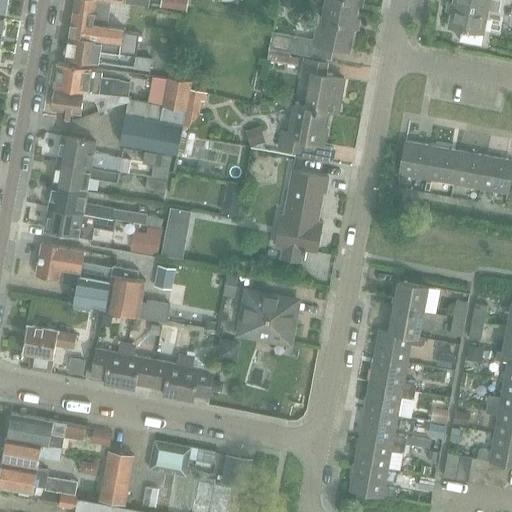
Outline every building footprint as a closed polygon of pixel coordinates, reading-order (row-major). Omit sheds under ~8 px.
[(75,0),(69,36),(70,36),(121,43),(120,54),(136,56),(139,33),(123,31),(123,26),(107,24),(111,1),(107,0),(75,0)] [(161,0),(161,6),(186,11),(188,0),(161,0)] [(318,45),(349,51),(357,4),(358,4),(358,3),(342,0),(325,0),(326,0),(318,45)] [(483,32),(487,10),(498,12),(501,0),(499,0),(453,0),(448,28),(461,31),(459,41),(480,45),(483,32)] [(312,57),(315,44),(316,39),(274,31),(270,49),(312,57)] [(70,37),(67,58),(101,63),(102,53),(120,55),(120,54),(121,43),(70,36),(70,37)] [(169,62),(170,48),(154,47),(153,62),(169,62)] [(268,52),(267,60),(297,65),(299,58),(268,52)] [(136,56),(134,68),(150,70),(151,58),(136,56)] [(311,78),(306,105),(307,106),(307,107),(330,111),(329,111),(337,113),(344,79),(325,75),(327,63),(304,59),(301,76),(311,78)] [(53,87),(54,87),(87,92),(130,99),(128,95),(130,82),(119,81),(119,80),(101,78),(103,68),(66,63),(57,62),(53,87)] [(186,110),(192,80),(168,77),(163,105),(186,110)] [(100,111),(128,101),(130,101),(130,100),(130,99),(87,92),(54,87),(51,108),(59,109),(58,117),(70,119),(71,111),(81,112),(82,99),(96,101),(100,111)] [(126,115),(121,142),(178,153),(186,110),(163,106),(130,100),(130,101),(128,101),(126,115)] [(307,106),(306,105),(306,106),(294,104),(289,131),(281,130),(278,147),(301,152),(304,139),(324,143),(329,111),(330,111),(307,107),(307,106)] [(62,135),(57,159),(120,171),(129,172),(131,159),(122,157),(110,155),(94,152),(96,142),(62,135)] [(405,141),(399,173),(426,178),(432,146),(405,141)] [(453,183),(459,150),(432,146),(426,178),(453,183)] [(480,188),(486,155),(459,150),(453,183),(480,188)] [(154,164),(151,177),(167,180),(172,156),(145,151),(143,162),(154,164)] [(507,193),(511,168),(511,160),(486,155),(480,188),(507,193)] [(57,159),(52,184),(88,191),(90,178),(118,183),(120,171),(57,159)] [(328,177),(292,170),(284,214),(281,214),(279,225),(286,226),(280,257),(301,261),(302,251),(305,251),(305,249),(316,251),(321,222),(318,221),(323,191),(326,191),(328,177)] [(145,189),(165,192),(167,180),(151,177),(147,176),(145,189)] [(52,184),(48,207),(83,214),(112,219),(112,218),(113,219),(114,208),(85,203),(88,191),(52,184)] [(239,202),(255,205),(257,188),(241,186),(239,202)] [(133,211),(164,213),(165,202),(134,200),(133,211)] [(112,218),(112,219),(83,214),(48,207),(44,230),(92,239),(94,226),(114,230),(116,219),(113,219),(112,218)] [(170,207),(162,255),(183,259),(192,211),(170,207)] [(145,225),(161,228),(163,218),(147,215),(145,225)] [(156,256),(160,237),(160,231),(148,229),(147,235),(140,234),(137,253),(156,256)] [(86,250),(42,242),(41,243),(42,243),(36,275),(78,282),(74,303),(91,306),(92,303),(105,305),(112,267),(84,262),(86,250)] [(105,308),(145,316),(147,303),(142,302),(146,281),(137,279),(139,270),(114,265),(114,267),(112,267),(105,305),(105,308)] [(174,269),(157,266),(153,286),(170,289),(174,269)] [(247,274),(227,270),(225,283),(245,287),(247,274)] [(398,280),(393,306),(424,311),(428,286),(398,280)] [(290,342),(297,300),(248,291),(241,334),(290,342)] [(148,299),(147,303),(145,316),(167,320),(170,304),(148,299)] [(453,317),(464,319),(467,302),(456,299),(453,317)] [(475,303),(472,320),(483,322),(486,305),(475,303)] [(424,311),(393,306),(389,330),(389,331),(419,336),(424,311)] [(450,334),(461,336),(464,319),(453,317),(450,334)] [(483,322),(472,320),(469,337),(480,339),(483,322)] [(31,353),(28,369),(51,373),(56,345),(74,348),(77,333),(28,325),(23,352),(31,353)] [(511,353),(511,327),(507,326),(502,351),(511,353)] [(379,328),(374,356),(407,362),(411,344),(423,346),(425,337),(419,336),(389,331),(389,330),(379,328)] [(104,383),(120,386),(128,343),(121,342),(119,351),(97,347),(92,375),(105,378),(104,383)] [(150,387),(156,359),(134,355),(136,345),(128,343),(120,386),(136,389),(137,384),(150,387)] [(511,353),(502,351),(497,350),(495,359),(507,361),(504,380),(511,380),(511,353)] [(163,395),(179,398),(187,355),(180,353),(178,363),(156,359),(150,387),(164,389),(163,395)] [(195,356),(187,355),(179,398),(195,401),(196,395),(210,398),(216,370),(194,366),(195,356)] [(407,362),(374,356),(369,382),(415,391),(416,382),(404,380),(407,362)] [(487,404),(511,408),(511,380),(504,380),(501,398),(488,395),(487,404)] [(369,382),(364,409),(398,415),(401,397),(413,399),(415,391),(369,382)] [(494,433),(511,436),(511,408),(487,404),(485,412),(498,415),(494,433)] [(398,415),(364,409),(359,436),(405,444),(407,436),(394,433),(398,415)] [(7,437),(49,445),(49,444),(62,447),(64,435),(83,439),(86,426),(11,412),(7,437)] [(111,431),(96,428),(94,438),(109,441),(111,431)] [(511,436),(494,433),(491,451),(479,449),(477,458),(489,460),(511,464),(511,436)] [(359,436),(354,463),(388,469),(391,450),(404,453),(405,444),(359,436)] [(7,437),(3,462),(37,468),(40,456),(60,460),(62,447),(49,444),(49,445),(7,437)] [(149,468),(186,475),(191,446),(154,439),(149,468)] [(209,440),(209,455),(224,455),(224,441),(209,440)] [(116,480),(121,453),(108,450),(103,478),(116,480)] [(134,455),(121,453),(116,480),(103,478),(99,499),(125,503),(134,455)] [(459,455),(447,453),(443,476),(455,479),(459,455)] [(247,487),(252,459),(226,454),(221,483),(247,487)] [(467,481),(471,457),(459,455),(455,479),(467,481)] [(479,483),(483,459),(471,457),(467,481),(479,483)] [(96,474),(98,462),(82,459),(79,471),(96,474)] [(491,485),(496,462),(483,459),(479,483),(491,485)] [(45,487),(47,475),(48,470),(37,468),(3,462),(0,475),(0,486),(32,493),(34,485),(45,487)] [(503,488),(508,464),(496,462),(491,485),(503,488)] [(388,469),(354,463),(349,490),(383,496),(383,495),(395,498),(397,489),(384,487),(388,469)] [(76,480),(47,475),(45,487),(45,488),(74,493),(76,480)] [(61,493),(59,503),(59,505),(74,508),(77,496),(61,493)] [(77,497),(74,511),(103,511),(105,503),(77,497)] [(105,503),(103,511),(115,511),(117,505),(105,503)]
